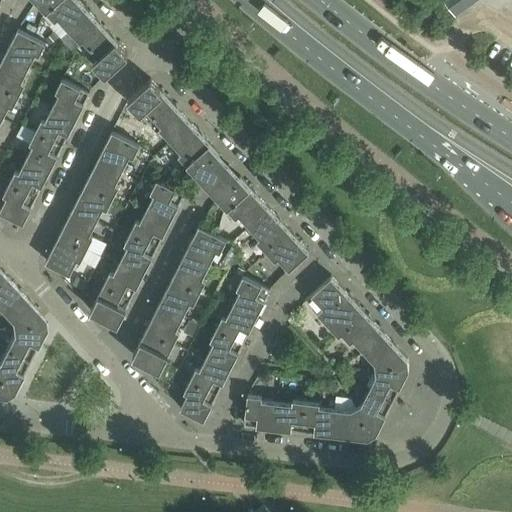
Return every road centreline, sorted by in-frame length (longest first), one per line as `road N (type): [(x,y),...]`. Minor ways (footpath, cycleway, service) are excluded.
road 1 (residential): [(146,435),(385,465),(420,451),(452,407),(449,371),(428,343),(160,50)]
road 2 (secondary): [(246,0),(511,204)]
road 3 (residential): [(22,268),(119,85),(160,50)]
road 4 (secondary): [(511,139),(319,0)]
road 5 (residential): [(146,435),(143,409),(112,364),(22,268)]
road 6 (residential): [(0,419),(146,435)]
